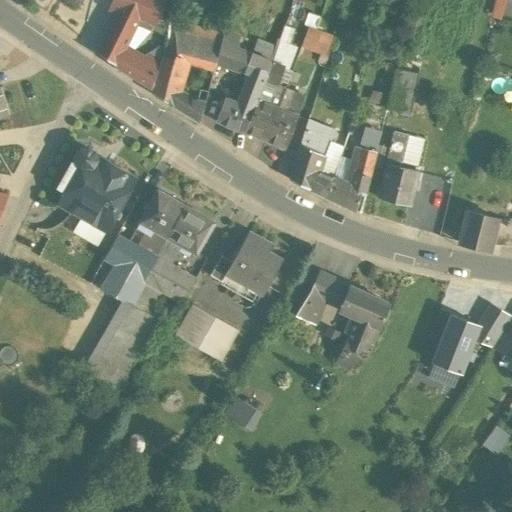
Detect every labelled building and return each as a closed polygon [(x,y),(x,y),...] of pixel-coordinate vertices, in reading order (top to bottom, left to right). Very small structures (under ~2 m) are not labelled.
[(114,0),(110,9),(118,13),(119,12),(136,20),(136,19),(138,14),(155,22),(165,0),(114,0)] [(496,0),(494,17),(505,18),(507,0),(496,0)] [(136,20),(119,12),(118,13),(97,54),(121,69),(131,51),(122,48),(137,20),(136,19),(136,20)] [(168,44),(162,62),(186,61),(189,54),(216,62),(223,36),(171,20),(168,44)] [(294,30),(285,26),(279,41),(288,44),(294,30)] [(307,26),(301,46),(326,55),(333,34),(307,26)] [(216,62),(231,67),(237,50),(233,49),(236,40),(223,36),(216,62)] [(271,63),(237,50),(231,67),(248,74),(265,80),(271,63)] [(147,56),(141,60),(134,77),(151,88),(160,61),(147,56)] [(151,93),(172,106),(186,61),(162,62),(151,93)] [(419,74),(396,69),(387,107),(410,113),(419,74)] [(265,80),(248,74),(245,83),(261,90),(265,80)] [(245,83),(234,110),(226,106),(219,121),(246,132),(258,99),(261,90),(245,83)] [(285,88),(275,84),(268,103),(278,107),(285,88)] [(196,99),(191,100),(185,114),(198,122),(204,109),(209,91),(200,88),(196,99)] [(191,100),(177,92),(172,106),(185,114),(191,100)] [(268,103),(258,99),(246,132),(266,140),(278,107),(268,103)] [(278,107),(266,140),(284,148),(298,115),(278,107)] [(334,130),(308,119),(300,145),(324,155),(334,130)] [(377,134),(365,131),(362,141),(374,144),(377,134)] [(391,141),(385,166),(399,169),(407,136),(393,133),(391,141)] [(391,141),(379,138),(378,145),(376,152),(372,168),(384,171),(385,166),(391,141)] [(374,144),(362,141),(360,148),(376,152),(378,145),(374,144)] [(324,155),(300,145),(295,160),(318,171),(324,155)] [(107,170),(93,162),(95,160),(92,152),(86,148),(78,150),(74,157),(76,165),(78,166),(57,203),(82,217),(86,211),(109,224),(135,179),(110,165),(107,170)] [(360,148),(359,148),(348,185),(361,192),(366,193),(372,168),(376,152),(360,148)] [(318,171),(295,160),(289,179),(311,189),(318,171)] [(399,169),(385,166),(384,171),(377,199),(409,206),(417,174),(399,169)] [(348,185),(318,171),(311,189),(355,211),(361,192),(348,185)] [(185,206),(157,190),(139,221),(140,222),(153,230),(167,237),(185,206)] [(214,222),(185,206),(167,237),(180,245),(196,254),(214,222)] [(497,219),(466,212),(459,243),(490,250),(491,245),(497,219)] [(511,222),(497,219),(491,245),(511,247),(511,222)] [(153,230),(140,222),(136,228),(150,236),(153,230)] [(272,245),(249,231),(232,260),(226,271),(227,272),(262,292),(280,260),(267,253),(272,245)] [(117,235),(104,259),(114,265),(115,265),(125,247),(129,241),(117,235)] [(61,246),(43,237),(36,251),(54,260),(61,246)] [(180,245),(167,237),(153,263),(166,270),(169,264),(180,245)] [(153,263),(125,247),(115,265),(114,265),(101,289),(112,296),(122,302),(129,306),(129,305),(153,263)] [(221,254),(210,274),(222,280),(227,272),(226,271),(232,260),(221,254)] [(166,270),(153,263),(129,305),(146,314),(147,314),(160,291),(170,296),(183,272),(169,264),(166,270)] [(195,279),(183,272),(170,296),(181,303),(195,279)] [(333,279),(318,272),(310,292),(326,300),(333,279)] [(388,304),(333,279),(326,300),(356,314),(355,318),(376,328),(378,329),(388,304)] [(310,292),(294,316),(303,321),(304,319),(315,324),(326,300),(310,292)] [(146,314),(129,305),(129,306),(122,302),(82,371),(117,390),(158,320),(147,314),(146,314)] [(511,317),(490,304),(477,324),(480,326),(474,341),(492,347),(511,317)] [(236,330),(194,305),(176,336),(219,360),(236,330)] [(477,324),(450,314),(431,362),(461,374),(474,341),(480,326),(477,324)] [(511,317),(492,347),(504,355),(506,353),(505,352),(511,340),(511,317)] [(376,328),(355,318),(349,331),(351,332),(347,339),(343,349),(358,357),(368,342),(369,341),(370,341),(376,328)] [(343,349),(334,364),(348,371),(358,357),(343,349)] [(247,429),(258,412),(243,401),(231,418),(247,429)]
